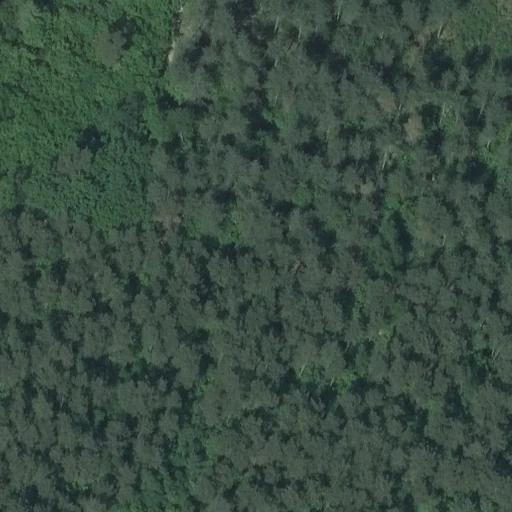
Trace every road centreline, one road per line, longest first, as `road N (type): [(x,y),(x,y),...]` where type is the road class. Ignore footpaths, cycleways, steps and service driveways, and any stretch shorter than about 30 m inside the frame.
road 1 (unknown): [(166,247),(502,312),(511,322)]
road 2 (unknown): [(186,0),(162,73),(154,143),(166,247)]
road 3 (unknown): [(166,247),(0,219)]
road 4 (unknown): [(155,161),(112,195),(42,228)]
